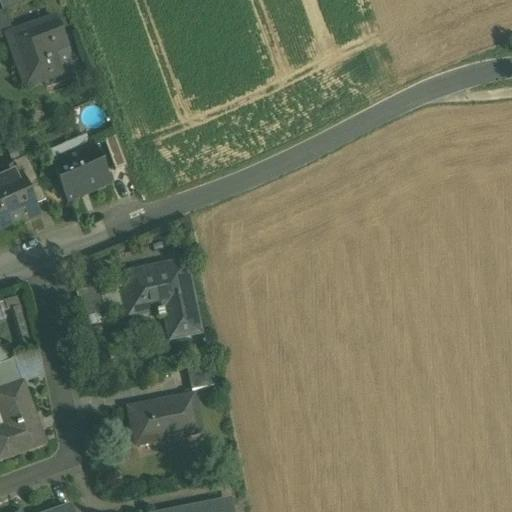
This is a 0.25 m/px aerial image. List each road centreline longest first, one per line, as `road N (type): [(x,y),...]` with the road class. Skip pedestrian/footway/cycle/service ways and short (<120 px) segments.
road 1 (unclassified): [(511,68),(421,94),(263,174),(150,217)]
road 2 (residential): [(0,489),(73,462),(38,259)]
